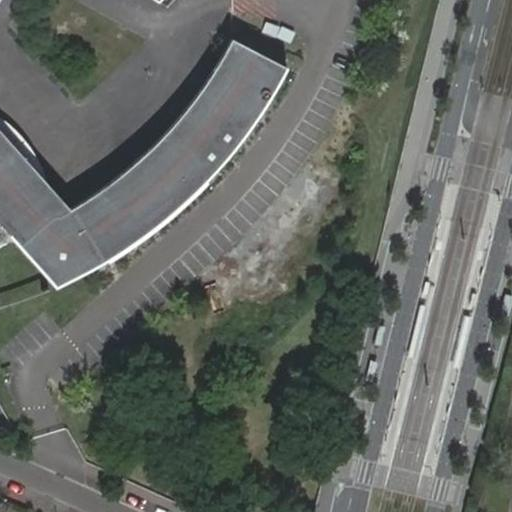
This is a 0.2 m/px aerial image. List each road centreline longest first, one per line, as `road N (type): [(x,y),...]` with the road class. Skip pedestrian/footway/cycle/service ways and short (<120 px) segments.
road 1 (secondary): [(482,0),(357,511)]
road 2 (secondary): [(435,511),(511,203)]
road 3 (unclassified): [(494,0),(475,103),(511,121)]
road 4 (residential): [(0,463),(110,511)]
